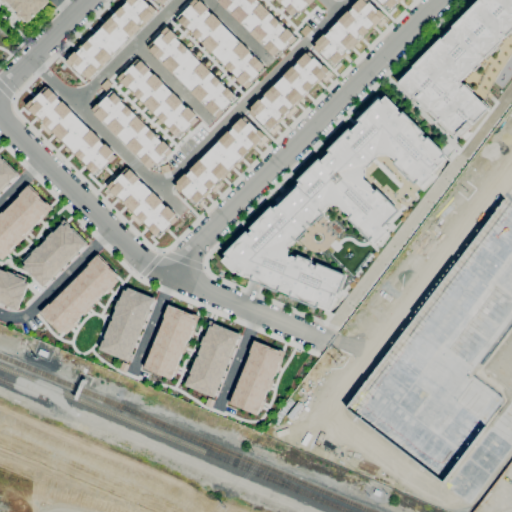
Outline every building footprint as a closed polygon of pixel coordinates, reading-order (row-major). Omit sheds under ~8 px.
[(2,0),(26,24),(49,1),(48,0),(2,0)] [(157,12),(145,0),(127,0),(65,61),(85,81),(157,12)] [(246,88),(267,67),(198,0),(193,0),(176,18),(246,88)] [(275,0),(294,18),(288,24),(264,0),(216,0),(274,58),(300,33),(294,27),(307,14),(303,10),(313,0),(275,0)] [(383,16),(366,0),(357,0),(312,46),(332,66),(383,16)] [(376,0),(388,12),(399,0),(376,0)] [(511,0),(477,0),(398,82),(459,141),(490,109),(462,82),(511,30),(511,0)] [(238,96),(233,91),(236,88),(168,25),(146,49),(218,117),(238,96)] [(247,110),(268,131),(280,119),(286,126),(302,110),(295,103),(328,71),(308,50),(247,110)] [(178,138),(199,117),(138,58),(117,79),(178,138)] [(96,176),(109,162),(120,173),(127,166),(46,85),(26,106),(96,176)] [(91,110),(150,171),(173,148),(114,88),(91,110)] [(239,271),(238,270),(235,273),(222,261),(227,256),(225,254),(247,231),(250,233),(252,230),(250,228),(272,206),(274,208),(300,183),(298,180),(320,158),(322,160),(330,152),(328,150),(350,128),(352,130),(360,122),(357,120),(379,98),(382,100),(386,96),(399,108),(398,110),(401,113),(403,111),(426,133),(425,134),(428,137),(428,136),(446,154),(445,155),(448,158),(432,174),(433,175),(422,187),(418,183),(415,185),(393,163),(395,161),(392,157),(391,158),(388,155),(380,155),(378,156),(379,157),(368,168),(367,167),(366,169),(366,178),(373,185),(372,187),(376,191),(378,188),(400,211),(387,224),(390,226),(387,229),(389,232),(376,244),(372,240),(371,241),(348,218),(350,217),(346,213),(345,213),(340,208),(341,207),(338,205),(330,205),(327,208),(328,208),(324,212),(325,214),(312,227),(310,225),(307,228),(309,230),(297,242),(296,240),(291,245),(291,244),(289,246),(289,256),(291,258),(292,255),(297,257),(298,254),(314,261),(313,264),(317,266),(318,263),(348,275),(340,294),(339,293),(331,311),(319,306),(318,309),(289,297),(290,294),(280,290),(279,293),(250,281),(251,278),(246,276),(246,277),(238,274),(239,271)] [(173,185),(195,207),(208,195),(212,200),(226,186),(220,180),(263,136),(243,115),(173,185)] [(0,191),(18,174),(0,155),(0,191)] [(156,238),(177,219),(129,167),(108,185),(156,238)] [(0,260),(52,207),(28,185),(0,213),(0,260)] [(511,188),(347,407),(443,479),(503,400),(496,385),(476,369),(511,324),(511,188)] [(20,265),(44,287),(86,242),(63,220),(20,265)] [(63,335),(120,278),(97,255),(40,312),(63,335)] [(0,301),(18,308),(29,277),(0,267),(0,301)] [(128,361),(153,297),(123,285),(99,350),(128,361)] [(196,315),(167,304),(144,369),(173,379),(196,315)] [(238,331),(208,321),(186,387),(216,397),(238,331)] [(260,415),(282,350),(252,340),(230,405),(260,415)] [(46,357),(38,354),(40,349),(49,352),(46,357)]
